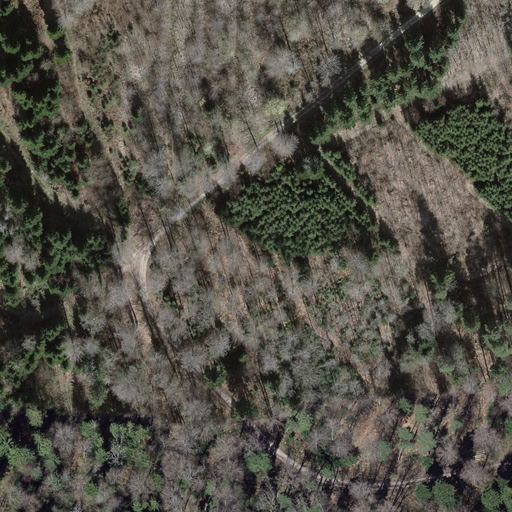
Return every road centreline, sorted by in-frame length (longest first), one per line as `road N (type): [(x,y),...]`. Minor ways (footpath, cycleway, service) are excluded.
road 1 (track): [(178,215),(150,244),(143,265),(149,306),(277,450),(343,484),(511,464)]
road 2 (track): [(178,215),(437,0)]
